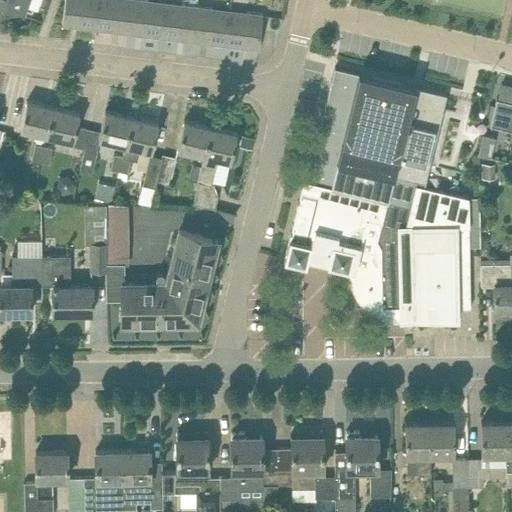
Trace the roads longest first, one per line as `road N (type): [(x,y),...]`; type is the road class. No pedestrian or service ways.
road 1 (residential): [(220,369),(511,367)]
road 2 (residential): [(286,92),(0,48)]
road 3 (residential): [(220,369),(286,92)]
road 4 (residential): [(0,370),(220,369)]
